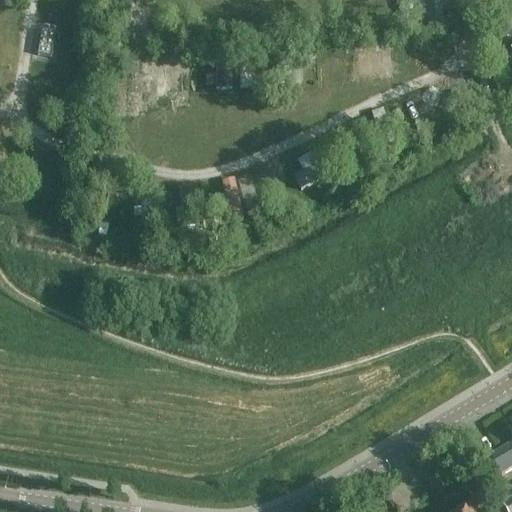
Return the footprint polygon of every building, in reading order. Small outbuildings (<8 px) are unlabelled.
[(432,0),(433,24),(449,24),(448,0),(432,0)] [(55,35),(42,33),(38,57),(51,59),(55,35)] [(285,86),(294,86),(297,51),(287,50),(285,86)] [(222,60),(221,88),(245,88),(246,60),(222,60)] [(163,68),(164,96),(189,95),(188,67),(163,68)] [(380,112),(386,145),(398,142),(391,109),(380,112)] [(295,158),(302,176),(318,170),(319,174),(328,170),(319,148),(295,158)] [(275,166),(261,171),(275,212),(289,207),(275,166)] [(203,218),(200,187),(185,188),(187,220),(203,218)] [(511,445),(490,458),(501,476),(511,469),(511,445)] [(511,511),(511,499),(502,505),(505,511),(511,511)]
